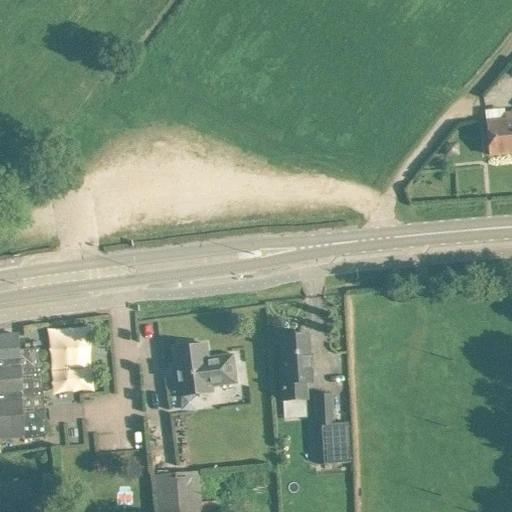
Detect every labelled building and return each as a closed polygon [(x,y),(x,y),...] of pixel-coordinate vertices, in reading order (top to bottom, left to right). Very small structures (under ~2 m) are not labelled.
[(486,123),(487,135),(489,155),(511,153),(511,113),(505,114),(505,122),(486,123)] [(0,453),(1,454),(0,449),(0,439),(46,435),(45,421),(49,420),(47,409),(44,409),(39,349),(18,350),(18,347),(17,347),(16,334),(0,335),(0,453)] [(281,371),(282,391),(283,400),(289,400),(289,403),(299,403),(299,399),(307,398),(306,382),(309,382),(308,356),(307,336),(282,338),(284,371),(281,371)] [(177,397),(214,392),(213,387),(236,384),(232,355),(207,359),(205,344),(195,346),(195,342),(180,344),(181,348),(174,349),(177,366),(173,366),(177,397)] [(330,396),(316,397),(318,425),(332,424),(330,396)] [(348,443),(319,445),(320,465),(349,463),(348,443)] [(216,511),(215,499),(201,501),(198,470),(151,474),(154,511),(216,511)] [(27,477),(1,483),(6,503),(32,496),(27,477)]
